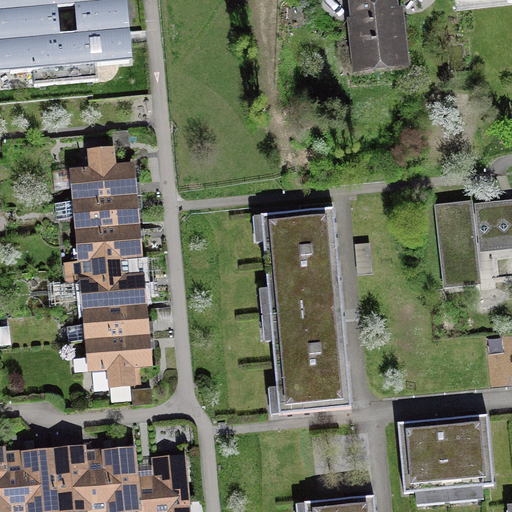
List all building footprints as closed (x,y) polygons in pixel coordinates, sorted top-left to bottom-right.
[(130,0),(0,0),(0,16),(131,4),(130,0)] [(398,8),(397,0),(358,0),(347,1),(349,18),(346,19),(352,74),(409,67),(403,7),(398,8)] [(100,69),(136,65),(131,4),(0,16),(0,91),(102,82),(100,69)] [(140,199),(137,167),(118,168),(117,150),(86,153),(88,170),(59,173),(60,186),(71,185),(73,205),(140,199)] [(142,229),(140,199),(73,205),(54,207),(56,224),(75,222),(76,235),(142,229)] [(511,203),(477,207),(477,203),(438,206),(446,293),(486,289),(483,254),(511,251),(511,203)] [(347,311),(339,213),(250,219),(252,246),(266,245),(270,290),(257,291),(259,317),(347,311)] [(146,262),(142,229),(76,235),(78,265),(94,264),(109,250),(126,265),(146,262)] [(371,244),(354,246),(357,277),(373,276),(371,244)] [(148,287),(146,262),(126,265),(109,250),(94,264),(78,265),(65,265),(66,286),(81,286),(83,316),(150,309),(148,287)] [(153,340),(150,309),(83,316),(86,345),(153,340)] [(353,415),(347,311),(259,317),(261,347),(274,346),(276,371),(264,372),(267,420),(353,415)] [(153,340),(86,345),(88,376),(108,374),(109,393),(138,391),(137,371),(156,370),(153,340)] [(402,499),(416,498),(416,511),(485,505),(484,491),(498,490),(491,415),(397,424),(402,499)] [(26,488),(24,464),(7,465),(6,450),(0,450),(0,509),(8,509),(6,490),(26,488)] [(106,486),(104,462),(86,463),(85,451),(55,453),(59,510),(89,508),(88,488),(106,486)] [(138,480),(136,452),(104,455),(104,462),(106,486),(88,488),(89,508),(89,511),(109,511),(140,510),(138,480)] [(23,456),(24,464),(26,488),(6,490),(8,509),(7,511),(37,511),(59,510),(55,453),(23,456)] [(191,511),(187,457),(151,460),(153,479),(138,480),(140,510),(140,511),(191,511)] [(380,511),(379,494),(293,501),(293,511),(380,511)]
